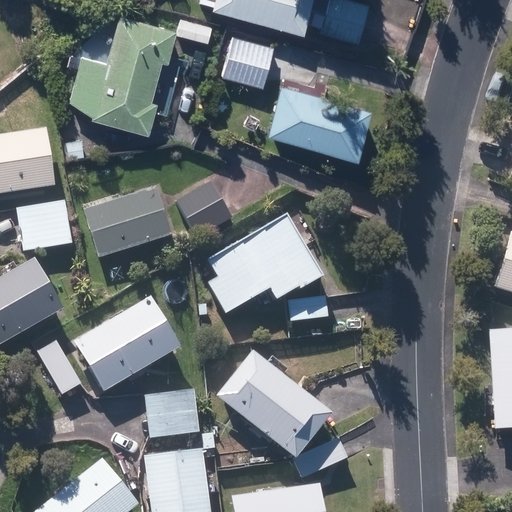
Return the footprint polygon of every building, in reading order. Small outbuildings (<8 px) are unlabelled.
[(211,0),(209,10),(299,35),(308,0),(211,0)] [(348,0),(326,0),(316,30),(357,44),(369,7),(348,0)] [(174,31),(117,16),(103,65),(79,59),(67,102),(90,116),(89,118),(145,134),(153,104),(147,102),(159,61),(165,63),(174,31)] [(179,17),(175,34),(206,42),(210,25),(179,17)] [(233,39),(222,77),(260,88),(271,50),(233,39)] [(279,87),(265,136),(353,160),(367,112),(279,87)] [(0,138),(0,195),(51,188),(43,132),(0,138)] [(208,185),(175,204),(195,239),(228,220),(208,185)] [(81,212),(96,260),(168,238),(153,190),(81,212)] [(15,211),(22,253),(69,245),(62,203),(15,211)] [(283,216),(206,260),(217,279),(208,285),(225,314),(261,294),(267,305),(293,290),(295,292),(319,279),(283,216)] [(511,235),(509,235),(491,290),(511,296),(511,235)] [(30,261),(0,278),(0,344),(59,311),(30,261)] [(325,299),(287,300),(287,319),(326,319),(325,299)] [(73,344),(102,393),(176,350),(147,301),(73,344)] [(511,330),(486,332),(490,431),(511,430),(511,330)] [(56,338),(34,350),(60,396),(82,383),(56,338)] [(250,354),(213,398),(290,461),(326,417),(250,354)] [(190,436),(190,434),(197,434),(195,391),(188,391),(143,394),(146,439),(190,436)] [(205,511),(198,451),(142,458),(147,511),(205,511)] [(35,511),(127,511),(135,506),(100,461),(35,511)] [(230,499),(231,511),(318,511),(314,487),(230,499)]
